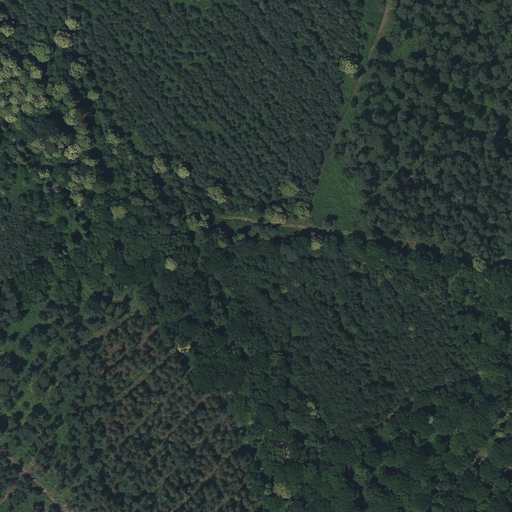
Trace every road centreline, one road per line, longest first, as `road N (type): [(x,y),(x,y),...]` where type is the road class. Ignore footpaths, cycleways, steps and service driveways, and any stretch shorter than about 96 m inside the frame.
road 1 (unclassified): [(337,511),(0,113)]
road 2 (track): [(511,260),(182,212),(87,217)]
road 3 (track): [(307,227),(329,149),(395,0)]
